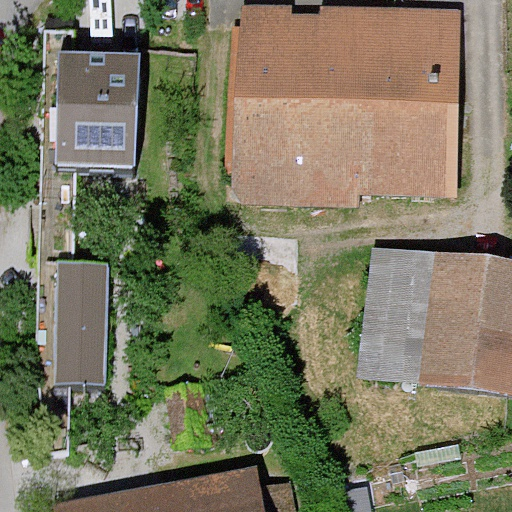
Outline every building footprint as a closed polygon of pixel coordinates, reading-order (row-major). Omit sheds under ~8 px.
[(457,195),(464,9),(248,0),(240,204),(362,208),(362,191),(457,195)] [(127,74),(27,70),(22,180),(123,184),(127,74)] [(511,399),(511,262),(374,248),(361,369),(380,371),(379,385),(511,399)] [(86,398),(87,277),(37,277),(35,397),(86,398)] [(234,511),(230,485),(77,511),(234,511)]
